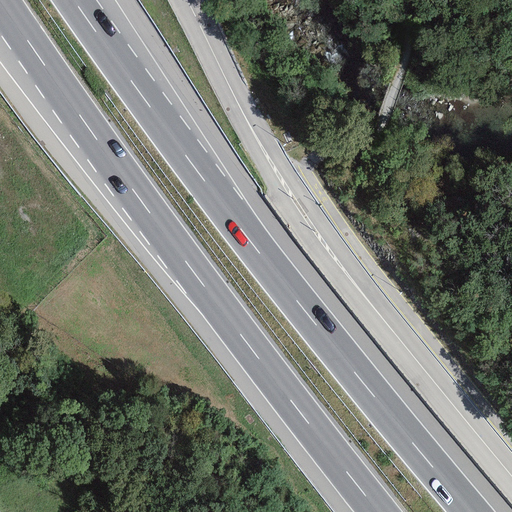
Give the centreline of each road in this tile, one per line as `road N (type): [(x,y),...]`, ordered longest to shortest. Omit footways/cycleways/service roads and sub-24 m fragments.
road 1 (motorway): [(468,511),(249,242),(72,0)]
road 2 (motorway): [(0,1),(192,272),(378,511)]
road 3 (unclassified): [(324,246),(511,476)]
road 4 (unclassified): [(324,246),(276,175),(182,0)]
